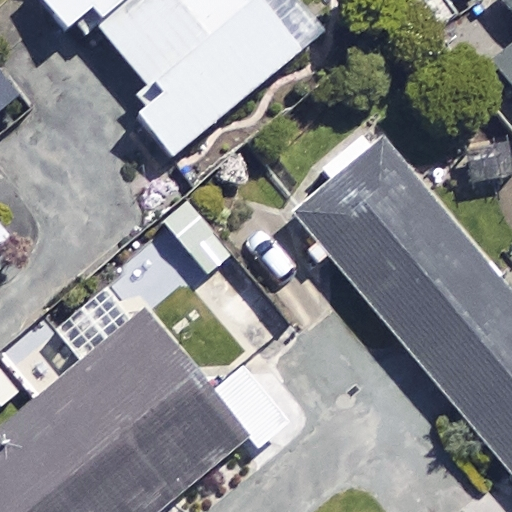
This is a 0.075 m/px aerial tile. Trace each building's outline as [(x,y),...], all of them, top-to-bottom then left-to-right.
[(300,47),(261,0),(31,0),(55,29),(77,12),(146,96),(125,113),(164,160),(300,47)] [(511,100),(511,0),(490,0),(511,26),(511,43),(484,66),(511,100)] [(511,315),(372,146),(284,219),(511,494),(511,315)] [(265,312),(219,258),(190,282),(235,337),(265,312)] [(0,423),(0,511),(149,511),(239,440),(255,460),(288,433),(235,366),(200,394),(136,315),(0,423)]
